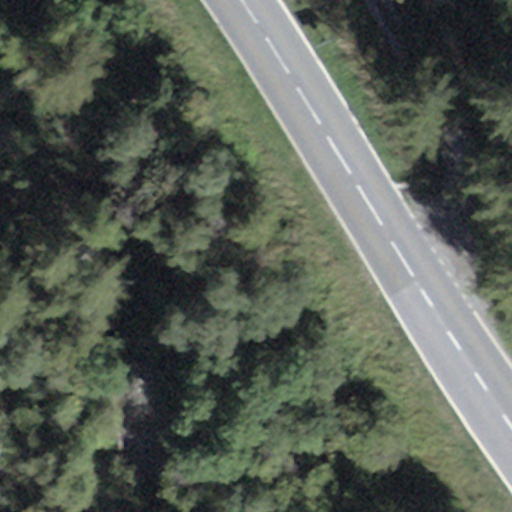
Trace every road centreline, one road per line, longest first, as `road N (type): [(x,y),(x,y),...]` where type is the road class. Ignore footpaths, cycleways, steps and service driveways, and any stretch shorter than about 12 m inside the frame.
road 1 (secondary): [(240,0),(511,424)]
road 2 (track): [(375,0),(457,202),(457,239),(412,271)]
